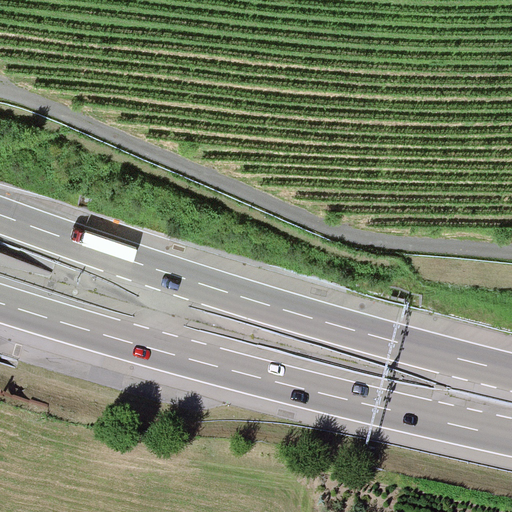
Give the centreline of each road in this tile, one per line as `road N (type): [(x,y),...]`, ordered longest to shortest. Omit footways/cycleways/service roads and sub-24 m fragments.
road 1 (track): [(0,92),(334,231),(511,253)]
road 2 (motorway): [(511,375),(276,309),(0,215)]
road 3 (motorway): [(0,305),(227,373),(511,439)]
